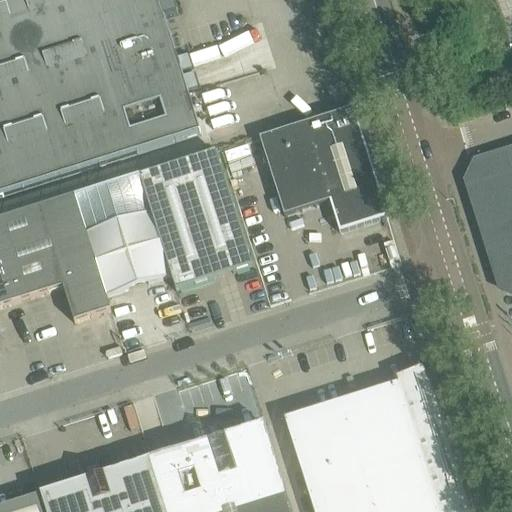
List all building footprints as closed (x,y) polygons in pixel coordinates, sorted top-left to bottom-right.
[(179,18),(173,0),(0,0),(0,200),(201,137),(165,22),(179,18)] [(327,91),(330,101),(342,97),(339,87),(327,91)] [(354,112),(260,142),(285,220),(331,205),(336,221),(341,236),(388,221),(366,149),(354,112)] [(511,153),(477,165),(467,185),(501,291),(511,296),(511,153)] [(217,156),(140,180),(177,294),(253,270),(217,156)] [(75,201),(0,224),(0,261),(15,307),(64,292),(75,327),(112,315),(75,201)] [(151,216),(87,236),(107,300),(171,280),(151,216)] [(0,261),(0,311),(11,309),(15,307),(0,261)] [(399,387),(285,423),(312,511),(471,511),(470,509),(464,492),(473,488),(442,416),(442,415),(424,371),(397,382),(399,387)] [(150,465),(165,511),(291,511),(265,428),(150,465)] [(42,500),(45,511),(165,511),(150,465),(42,499),(42,500)] [(45,511),(42,500),(0,511),(45,511)]
